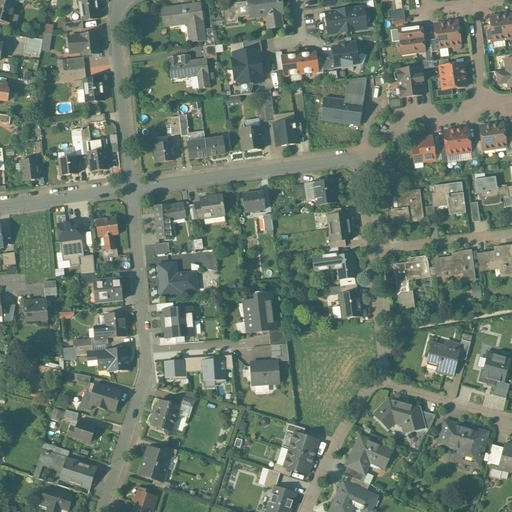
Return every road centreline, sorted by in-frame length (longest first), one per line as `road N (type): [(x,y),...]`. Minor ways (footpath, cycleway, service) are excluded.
road 1 (residential): [(103,511),(148,366),(133,191)]
road 2 (residential): [(133,191),(358,158)]
road 3 (residential): [(120,0),(114,34),(133,191)]
road 4 (residential): [(374,379),(305,511)]
road 5 (residential): [(371,251),(511,232)]
road 6 (residential): [(0,209),(133,191)]
road 7 (residential): [(371,251),(385,357),(374,379)]
road 8 (residential): [(374,156),(401,121),(485,109)]
road 9 (residential): [(374,379),(493,412)]
